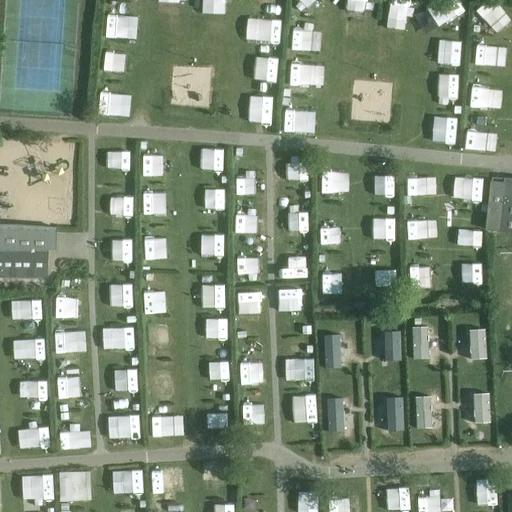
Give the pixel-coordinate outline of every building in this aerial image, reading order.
[(121,20),(118,0),(108,0),(103,1),(106,23),(121,20)] [(383,0),(383,9),(401,10),(401,0),(383,0)] [(435,0),(436,13),(456,14),(456,0),(435,0)] [(490,20),(490,0),(489,0),(473,0),(473,19),(490,20)] [(160,26),(179,25),(178,3),(159,4),(160,26)] [(212,29),(211,9),(197,10),(198,30),(212,29)] [(255,35),(271,35),(271,14),(255,14),(255,35)] [(289,34),(303,35),(304,16),(290,15),(289,34)] [(362,42),(363,23),(345,21),(343,41),(362,42)] [(381,46),(396,46),(396,25),(380,25),(381,46)] [(435,50),(452,51),(453,31),(436,30),(435,50)] [(472,52),(488,53),(489,37),(473,36),(472,52)] [(101,38),(100,57),(116,58),(117,39),(101,38)] [(157,43),(156,64),(174,65),(175,44),(157,43)] [(209,67),(210,49),(195,48),(194,66),(209,67)] [(286,55),(285,76),(301,76),(301,55),(286,55)] [(339,82),(357,83),(359,61),(340,60),(339,82)] [(377,82),(393,84),(394,66),(378,65),(377,82)] [(431,91),(449,92),(450,72),(433,70),(431,91)] [(468,95),(483,95),(483,76),(468,76),(468,95)] [(150,101),(180,102),(181,83),(151,81),(150,101)] [(248,114),(261,104),(254,96),(242,106),(248,114)] [(356,98),(335,99),(336,112),(357,111),(356,98)] [(375,125),(392,125),(392,101),(375,101),(375,125)] [(422,106),(421,126),(450,127),(451,108),(422,106)] [(161,162),(161,142),(151,142),(151,162),(161,162)] [(298,152),(288,152),(288,172),(298,172),(298,152)] [(230,156),(229,174),(256,175),(257,157),(230,156)] [(329,188),(331,162),(317,161),(316,188),(329,188)] [(387,187),(386,163),(366,163),(367,187),(387,187)] [(445,170),(443,193),(473,195),(474,172),(445,170)] [(273,183),(290,184),(290,173),(274,172),(273,183)] [(492,182),(487,229),(511,232),(511,178),(506,178),(505,183),(492,182)] [(167,185),(143,186),(143,201),(167,200),(167,185)] [(108,213),(126,212),(125,189),(106,190),(108,213)] [(279,204),(293,203),(292,191),(278,191),(279,204)] [(280,225),(300,225),(301,208),(280,208),(280,225)] [(316,208),(315,238),(329,239),(330,209),(316,208)] [(380,239),(381,210),(366,209),(365,238),(380,239)] [(415,234),(414,219),(401,219),(401,234),(415,234)] [(187,227),(187,245),(217,244),(217,227),(187,227)] [(0,277),(48,278),(49,251),(57,251),(57,231),(0,229),(0,277)] [(160,247),(160,230),(139,230),(139,248),(160,247)] [(111,258),(112,233),(100,233),(99,257),(111,258)] [(276,258),(294,258),(293,235),(275,236),(276,258)] [(406,257),(407,279),(424,278),(423,256),(406,257)] [(331,262),(315,264),(317,280),(333,278),(331,262)] [(382,262),(369,264),(373,286),(386,284),(382,262)] [(292,276),(272,278),(274,300),(294,298),(292,276)] [(157,301),(158,286),(140,285),(139,300),(157,301)] [(38,291),(9,291),(9,312),(38,312),(38,291)] [(462,351),(479,351),(478,309),(462,309),(462,351)] [(393,310),(377,310),(378,353),(394,352),(393,310)] [(202,315),(202,333),(221,333),(221,315),(202,315)] [(406,351),(423,351),(424,315),(407,315),(406,351)] [(335,316),(317,316),(318,354),(336,354),(335,316)] [(143,320),(142,338),(169,339),(170,321),(143,320)] [(306,331),(285,331),(286,354),(307,354),(306,331)] [(24,357),(41,355),(37,332),(21,335),(24,357)] [(64,335),(51,335),(51,350),(79,350),(79,337),(64,337),(64,335)] [(24,371),(26,384),(39,383),(37,369),(24,371)] [(53,373),(53,389),(74,389),(75,374),(53,373)] [(128,374),(106,375),(106,386),(129,385),(128,374)] [(481,376),(465,376),(466,414),(482,413),(481,376)] [(408,381),(410,417),(425,417),(423,380),(408,381)] [(395,381),(379,381),(379,420),(396,420),(395,381)] [(321,385),(322,425),(339,424),(338,385),(321,385)] [(278,388),(279,411),(310,410),(309,387),(278,388)] [(154,416),(145,416),(145,434),(174,434),(174,405),(154,405),(154,416)] [(222,424),(222,408),(197,408),(197,424),(222,424)] [(134,416),(116,415),(116,432),(134,432),(134,416)] [(22,419),(22,437),(41,437),(41,419),(22,419)] [(56,442),(74,441),(73,422),(55,423),(56,442)] [(147,484),(178,483),(177,459),(147,460),(147,484)] [(500,511),(511,511),(511,473),(500,474),(500,511)] [(488,511),(485,475),(469,476),(472,511),(488,511)] [(384,511),(400,511),(400,479),(384,480),(384,511)] [(326,483),(326,511),(343,511),(343,483),(326,483)] [(429,511),(431,483),(415,483),(413,511),(429,511)]
